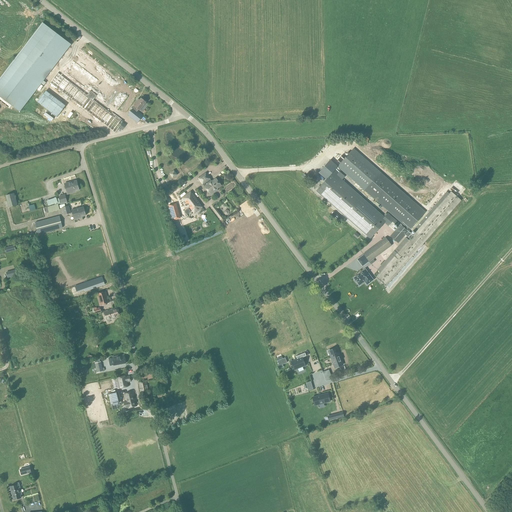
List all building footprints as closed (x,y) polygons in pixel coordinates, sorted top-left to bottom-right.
[(52,68),(69,44),(40,23),(32,34),(35,36),(34,47),(36,48),(14,80),(14,82),(12,78),(7,74),(3,76),(2,75),(0,76),(0,102),(6,106),(9,105),(18,112),(34,90),(40,90),(43,86),(40,84),(44,84),(44,82),(40,82),(43,81),(47,74),(50,73),(48,70),(52,68)] [(104,124),(112,114),(93,101),(95,97),(103,103),(119,80),(77,50),(62,72),(88,90),(86,94),(62,76),(54,88),(104,124)] [(115,102),(112,107),(117,110),(126,96),(122,93),(119,98),(114,95),(111,100),(115,102)] [(146,102),(141,99),(140,100),(138,99),(133,105),(134,106),(132,108),(133,109),(128,115),(138,123),(143,117),(137,112),(139,110),(146,102)] [(112,129),(116,125),(109,119),(105,123),(112,129)] [(212,182),(210,179),(206,173),(199,179),(203,184),(205,187),(210,194),(221,185),(216,178),(212,182)] [(458,196),(464,188),(455,179),(448,186),(458,196)] [(72,184),(71,182),(65,184),(67,194),(72,192),(72,191),(75,190),(75,191),(79,190),(77,182),(72,184)] [(439,223),(458,200),(448,191),(446,193),(444,192),(425,214),(432,220),(435,216),(439,219),(437,221),(439,223)] [(202,207),(190,192),(183,198),(187,203),(188,201),(192,206),(190,207),(194,213),(202,207)] [(5,196),(8,208),(17,205),(14,193),(5,196)] [(61,202),(67,201),(66,194),(59,195),(61,202)] [(361,203),(352,207),(366,235),(374,230),(361,203)] [(41,208),(43,214),(57,209),(56,204),(41,208)] [(175,204),(169,205),(173,220),(179,219),(175,204)] [(64,214),(70,213),(69,206),(62,207),(64,214)] [(74,220),(80,218),(79,217),(86,216),(83,207),(72,210),(74,220)] [(186,234),(188,239),(194,237),(192,234),(188,235),(185,228),(198,222),(196,215),(172,225),(174,230),(178,228),(183,241),(187,239),(185,234),(182,235),(181,232),(183,231),(185,235),(186,234)] [(39,233),(62,227),(59,217),(36,223),(39,233)] [(369,263),(392,245),(386,237),(363,254),(369,263)] [(361,273),(354,278),(354,279),(354,280),(356,282),(357,282),(359,285),(360,285),(361,285),(363,283),(363,282),(364,281),(367,285),(370,283),(373,280),(365,269),(361,272),(361,273)] [(85,292),(105,285),(102,276),(75,286),(77,292),(85,290),(85,292)] [(105,292),(97,294),(101,305),(109,302),(105,292)] [(107,321),(120,317),(117,308),(104,311),(107,321)] [(305,349),(297,351),(298,359),(311,356),(309,349),(312,349),(311,345),(305,346),(305,349)] [(335,368),(343,365),(337,348),(329,351),(335,368)] [(112,357),(113,364),(124,362),(123,355),(112,357)] [(127,377),(126,376),(117,378),(120,388),(128,386),(127,382),(131,381),(129,376),(127,377)] [(324,380),(308,386),(312,395),(327,389),(324,380)] [(83,393),(113,388),(112,381),(82,386),(83,393)] [(141,392),(148,391),(146,381),(139,383),(141,392)] [(311,417),(301,383),(288,387),(298,421),(311,417)] [(112,406),(121,404),(118,392),(109,394),(112,406)] [(126,409),(137,406),(133,392),(124,394),(126,402),(124,402),(126,409)] [(96,395),(100,407),(105,406),(102,394),(96,395)] [(313,421),(325,418),(324,415),(322,415),(319,402),(310,404),(312,414),(311,414),(313,421)] [(111,407),(86,412),(88,419),(112,413),(111,407)] [(15,486),(10,487),(14,500),(21,498),(19,490),(20,489),(19,483),(14,484),(15,486)]
